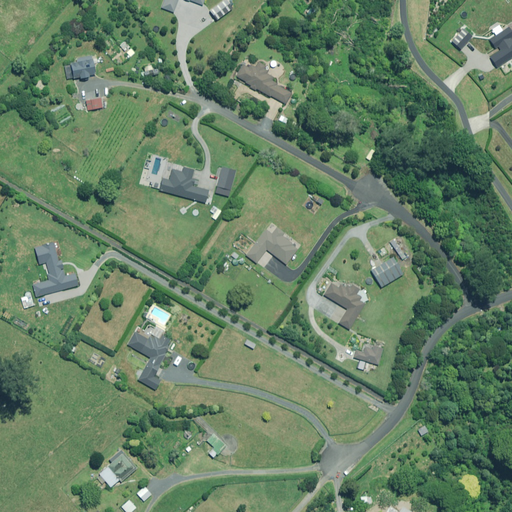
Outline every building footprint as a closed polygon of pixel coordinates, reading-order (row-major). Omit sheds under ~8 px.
[(203,6),(204,0),(165,0),(163,9),(174,13),(179,0),(184,0),(190,2),(190,1),(203,6)] [(301,0),(295,6),(306,19),(328,0),(301,0)] [(82,59),(82,62),(71,64),(72,66),(65,67),(67,80),(80,78),(80,79),(91,78),(90,74),(96,73),(93,57),(82,59)] [(286,105),(293,92),(273,81),(274,78),(268,75),(273,66),(260,60),(255,68),(244,63),(236,77),(245,82),(244,85),(270,99),(271,97),(286,105)] [(103,108),(101,98),(86,101),(88,111),(103,108)] [(195,171),(184,168),(183,173),(172,170),(170,181),(163,179),(160,191),(208,204),(210,198),(212,192),(191,186),(195,171)] [(284,234),(276,229),(272,234),(266,230),(247,256),(257,264),(267,251),(287,265),(299,249),(282,236),(284,234)] [(403,275),(393,258),(372,271),(382,288),(403,275)] [(363,296),(359,294),(362,291),(353,285),(350,290),(341,285),(339,288),(332,284),(325,296),(348,310),(339,324),(350,330),(366,304),(360,301),(363,296)] [(168,336),(155,328),(148,340),(136,333),(128,346),(151,359),(139,381),(156,391),(161,382),(154,378),(161,367),(160,366),(171,346),(164,343),(168,336)] [(373,347),(372,349),(365,348),(364,353),(357,351),(355,358),(379,365),(383,350),(373,347)] [(209,454),(213,458),(217,455),(218,456),(227,447),(214,435),(207,442),(214,448),(209,454)] [(101,476),(98,479),(102,484),(105,482),(111,488),(119,481),(121,483),(138,468),(122,450),(110,461),(112,463),(99,475),(101,476)] [(152,495),(145,487),(137,494),(144,502),(152,495)] [(132,511),(136,509),(129,501),(122,508),(125,511),(132,511)]
